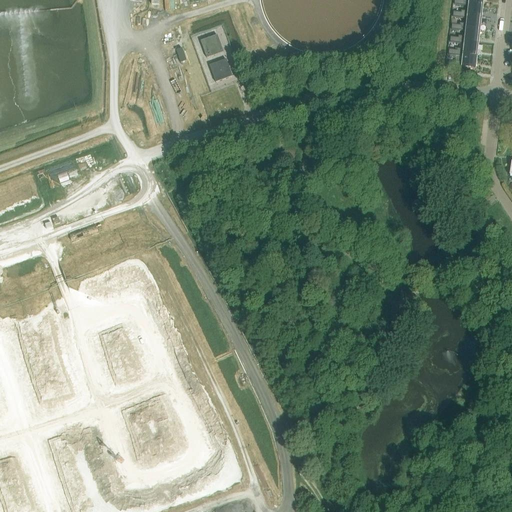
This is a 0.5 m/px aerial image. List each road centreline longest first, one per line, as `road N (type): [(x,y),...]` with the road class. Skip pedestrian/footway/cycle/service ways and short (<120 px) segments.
road 1 (track): [(261,511),(225,403),(152,259)]
road 2 (residential): [(511,210),(489,172),(496,94)]
